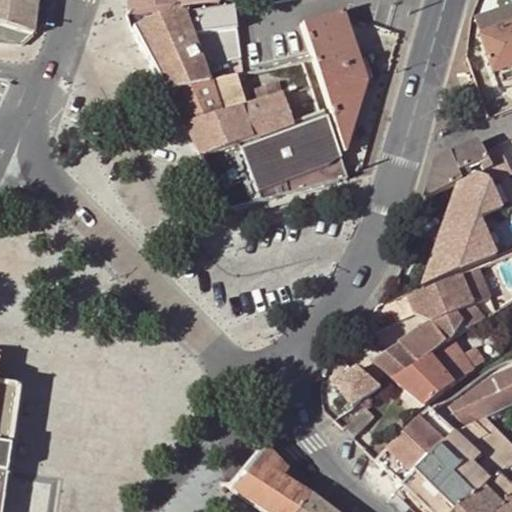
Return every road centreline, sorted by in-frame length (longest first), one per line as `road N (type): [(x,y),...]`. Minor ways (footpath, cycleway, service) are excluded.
road 1 (tertiary): [(14,114),(44,175),(240,363)]
road 2 (residential): [(369,511),(298,437),(289,411),(293,376),(311,340)]
road 3 (residential): [(311,340),(376,232),(398,158)]
road 4 (residential): [(240,363),(236,403),(142,511)]
road 5 (residential): [(398,158),(445,0)]
road 6 (tertiary): [(72,0),(14,114)]
